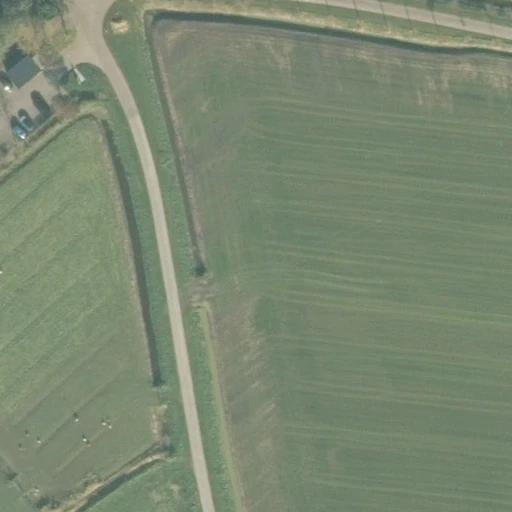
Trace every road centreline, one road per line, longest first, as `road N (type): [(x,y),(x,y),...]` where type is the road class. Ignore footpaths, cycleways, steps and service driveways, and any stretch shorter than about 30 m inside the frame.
road 1 (unclassified): [(207,511),(144,152),(80,12)]
road 2 (unclassified): [(325,0),(511,36)]
